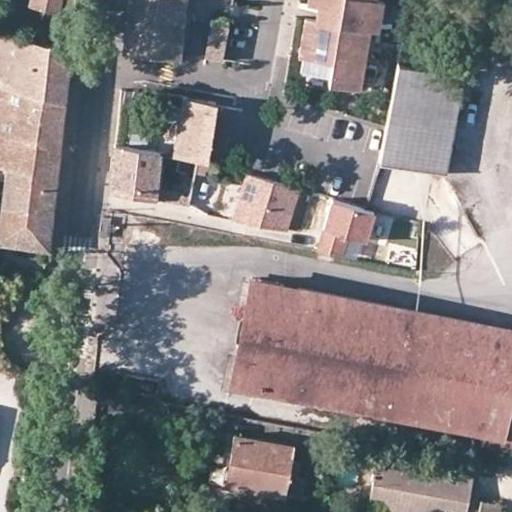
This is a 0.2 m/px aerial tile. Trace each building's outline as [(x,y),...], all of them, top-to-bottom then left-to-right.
[(29,0),(29,1),(71,11),(71,0),(29,0)] [(130,0),(127,33),(126,50),(179,56),(185,0),(130,0)] [(305,57),(302,71),(332,77),(330,84),(362,89),(372,30),(381,32),(386,0),(382,0),(322,0),(325,0),(322,21),(307,18),(301,56),(305,57)] [(222,59),(225,59),(232,17),(220,15),(218,24),(210,22),(205,56),(222,59)] [(0,30),(0,83),(63,100),(69,48),(0,30)] [(225,59),(222,59),(220,68),(230,69),(231,60),(225,59)] [(381,160),(440,171),(459,72),(399,61),(386,132),(381,160)] [(63,100),(0,83),(0,131),(58,147),(63,100)] [(198,158),(208,159),(216,101),(184,95),(176,154),(193,157),(198,158)] [(58,147),(0,131),(0,163),(6,165),(0,218),(0,239),(47,246),(58,147)] [(163,152),(115,143),(111,185),(157,192),(157,190),(162,157),(163,152)] [(176,154),(163,152),(162,157),(192,161),(193,157),(176,154)] [(186,195),(191,196),(198,158),(193,157),(192,161),(186,195)] [(287,230),(300,187),(247,171),(233,219),(287,230)] [(157,192),(111,185),(110,191),(156,199),(157,192)] [(157,192),(156,199),(189,205),(191,196),(186,195),(157,190),(157,192)] [(376,211),(366,208),(334,198),(318,251),(342,256),(348,236),(366,242),(376,211)] [(511,329),(415,310),(253,278),(233,382),(399,414),(502,434),(500,444),(511,446),(511,329)] [(301,461),(293,459),(294,445),(235,434),(229,467),(227,483),(303,497),(307,476),(300,474),(301,461)] [(479,479),(384,461),(378,493),(393,497),(397,503),(406,505),(412,511),(424,503),(440,505),(473,511),(479,479)] [(229,467),(213,464),(210,480),(227,483),(229,467)] [(501,511),(503,504),(488,502),(485,511),(501,511)] [(431,511),(440,505),(424,503),(412,511),(406,505),(397,503),(402,511),(431,511)]
